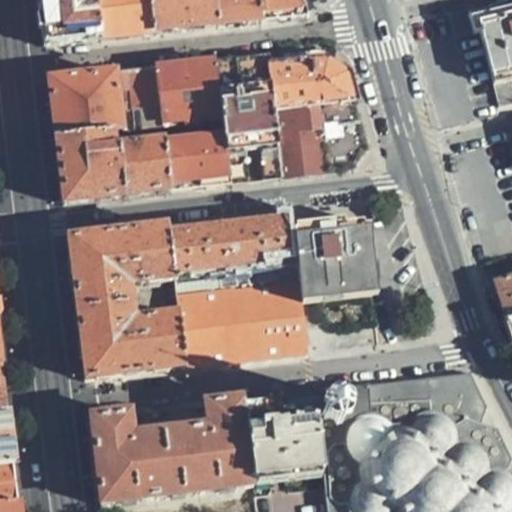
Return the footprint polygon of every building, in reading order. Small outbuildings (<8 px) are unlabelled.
[(37,0),(38,3),(44,50),(101,42),(96,0),(37,0)] [(96,0),(101,42),(138,38),(154,36),(149,0),(96,0)] [(149,0),(154,36),(187,32),(221,28),(216,0),(149,0)] [(216,0),(221,28),(231,27),(261,24),(256,0),(216,0)] [(256,0),(261,24),(284,21),(309,18),(303,0),(256,0)] [(490,71),(491,78),(500,109),(511,104),(511,87),(509,75),(511,73),(511,10),(499,14),(471,20),(475,35),(481,36),(483,47),(490,71)] [(283,182),(276,112),(271,67),(270,57),(241,60),(216,63),(222,121),(224,139),(229,188),(283,182)] [(189,66),(155,69),(159,109),(162,128),(222,121),(216,63),(189,66)] [(276,112),(356,104),(352,90),(349,77),(327,63),(271,67),(276,112)] [(155,69),(116,73),(118,91),(132,90),(134,112),(159,109),(155,69)] [(53,107),(56,140),(111,134),(123,133),(118,91),(116,73),(50,80),(53,107)] [(369,152),(356,104),(276,112),(283,182),(314,178),(352,174),(361,163),(369,152)] [(63,206),(169,194),(164,145),(122,150),(121,146),(113,147),(111,134),(56,140),(60,177),(63,206)] [(198,191),(229,188),(224,139),(164,145),(169,194),(198,191)] [(298,264),(294,229),(293,215),(228,222),(170,229),(175,278),(298,264)] [(374,297),(364,221),(334,224),(294,229),(298,264),(300,285),(303,306),(374,297)] [(87,382),(187,369),(180,314),(149,318),(145,322),(136,322),(132,284),(140,284),(144,285),(176,284),(175,278),(170,229),(68,240),(72,269),(83,349),(87,382)] [(510,343),(510,349),(511,349),(511,277),(494,283),(505,321),(503,321),(510,343)] [(307,336),(303,306),(300,285),(178,300),(180,314),(187,369),(248,361),(309,354),(307,336)] [(431,380),(314,393),(324,473),(328,511),(511,511),(511,464),(498,434),(483,424),(488,410),(470,375),(431,380)] [(324,473),(314,393),(259,400),(245,402),(254,481),(285,478),(324,473)] [(254,481),(245,402),(206,406),(209,428),(132,437),(130,416),(91,420),(102,508),(146,502),(222,493),(255,489),(254,481)] [(0,468),(14,467),(7,413),(0,414),(0,468)] [(0,511),(19,511),(14,467),(0,468),(0,511)]
